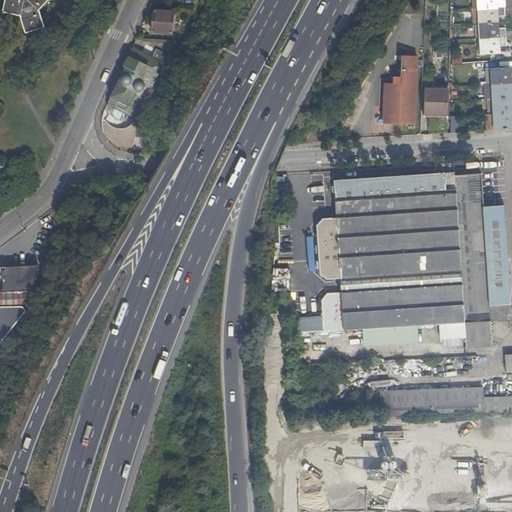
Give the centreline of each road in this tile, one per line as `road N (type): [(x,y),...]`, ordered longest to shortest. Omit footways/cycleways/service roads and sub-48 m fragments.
road 1 (motorway): [(104,511),(177,293),(269,104)]
road 2 (motorway): [(207,139),(183,153),(93,298),(8,511)]
road 3 (motorway): [(235,511),(229,361),(252,194),(274,135),(269,104)]
road 4 (motorway): [(207,139),(126,329),(64,511)]
road 5 (residential): [(511,143),(150,167)]
road 6 (motorway): [(284,0),(207,139)]
road 7 (tertiary): [(81,122),(136,0)]
road 8 (motorway): [(269,104),(329,0)]
